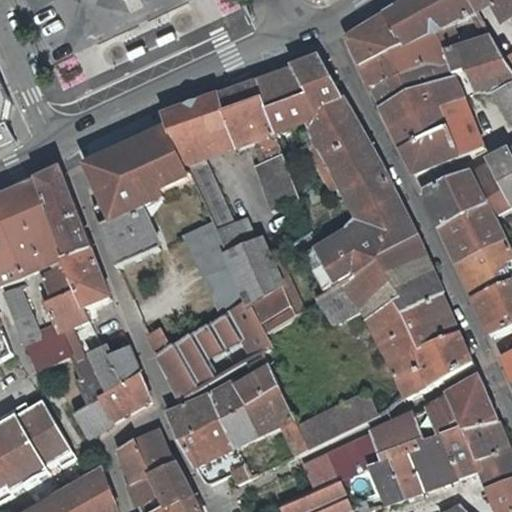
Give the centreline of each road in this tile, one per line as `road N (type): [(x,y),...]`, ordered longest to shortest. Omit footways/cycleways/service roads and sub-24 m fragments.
road 1 (residential): [(303,35),(336,46),(511,410)]
road 2 (residential): [(164,414),(165,397),(62,146)]
road 3 (primary): [(303,35),(165,94)]
road 4 (residential): [(62,146),(0,18)]
